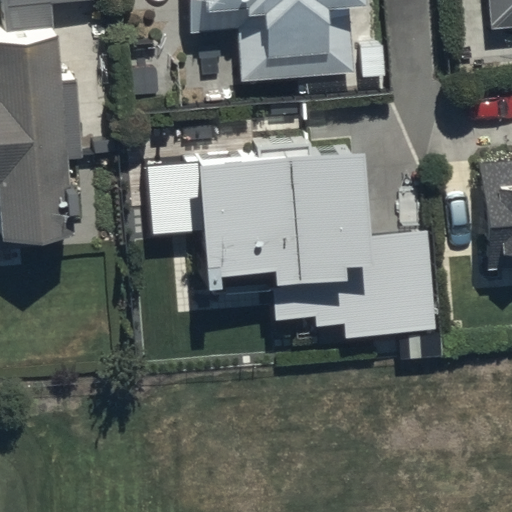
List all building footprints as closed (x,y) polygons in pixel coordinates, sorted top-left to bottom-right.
[(0,240),(66,235),(47,2),(66,0),(0,0),(2,23),(0,23),(0,240)] [(181,0),(182,3),(198,2),(198,22),(232,21),(235,88),(388,83),(385,19),(361,20),(360,0),(181,0)] [(511,0),(484,0),(486,32),(511,29),(511,0)] [(357,164),(189,177),(197,279),(211,278),(212,287),(266,282),(270,329),(308,326),(309,334),(340,331),(341,344),(433,337),(425,235),(363,240),(357,164)] [(511,166),(474,168),(479,276),(511,274),(511,166)]
